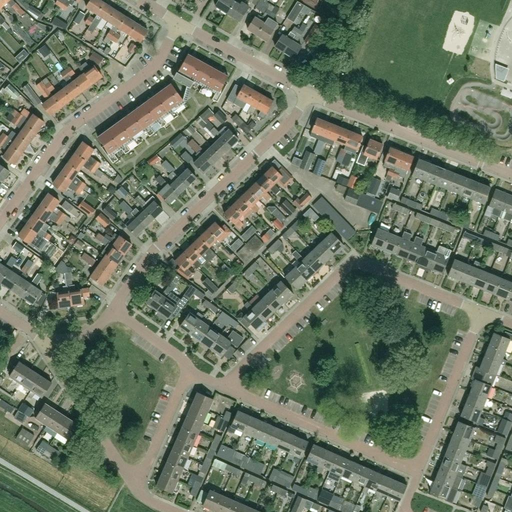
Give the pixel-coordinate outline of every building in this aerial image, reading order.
[(64,0),(60,7),(65,10),(69,4),(72,6),(75,1),(78,3),(80,0),(64,0)] [(97,15),(105,3),(99,0),(91,0),(90,3),(86,8),(92,11),(97,15)] [(228,14),(236,2),(232,0),(220,0),(216,7),(228,14)] [(263,15),(260,19),(260,20),(255,17),(248,30),(257,35),(272,12),(275,7),(267,2),(268,0),(267,0),(259,0),(255,7),(264,14),(263,15)] [(289,15),(287,18),(294,22),(300,11),(304,6),(297,1),(290,12),(289,15)] [(236,2),(228,14),(240,22),(249,7),(244,4),(242,6),(236,2)] [(108,22),(115,10),(105,3),(94,20),(90,26),(88,30),(93,33),(102,18),(108,22)] [(108,22),(113,25),(119,28),(123,22),(126,17),(115,10),(108,22)] [(80,11),(73,21),(79,25),(85,14),(80,11)] [(269,26),(269,25),(272,21),(276,14),(272,12),(257,35),(267,41),(274,29),(269,26)] [(85,23),(90,26),(94,20),(94,19),(89,16),(85,23)] [(126,17),(123,22),(119,28),(130,35),(137,24),(126,17)] [(36,21),(25,33),(36,43),(47,31),(36,21)] [(7,30),(9,28),(10,27),(5,22),(2,24),(2,25),(7,30)] [(291,32),(295,35),(301,25),(297,22),(294,26),(291,32)] [(301,25),(295,35),(299,38),(303,32),(308,26),(303,23),(301,25)] [(137,24),(130,35),(141,42),(148,30),(137,24)] [(315,25),(304,41),(308,44),(319,27),(315,25)] [(106,36),(111,40),(116,32),(111,29),(106,36)] [(116,32),(111,40),(116,43),(121,35),(116,32)] [(291,32),(287,38),(282,35),(275,47),(285,52),(292,41),(291,40),(295,35),(291,32)] [(292,41),(285,52),(294,58),(302,47),(292,41)] [(132,43),(128,50),(133,53),(138,47),(132,43)] [(98,65),(103,58),(94,52),(89,58),(98,65)] [(227,82),(231,74),(191,52),(178,77),(193,86),(196,80),(205,85),(202,90),(206,93),(209,87),(218,92),(215,97),(220,100),(229,83),(227,82)] [(94,66),(91,68),(86,62),(78,67),(83,74),(91,85),(102,77),(94,66)] [(509,69),(496,64),(495,68),(496,73),(497,78),(504,81),(509,69)] [(70,66),(65,69),(70,77),(75,73),(70,66)] [(65,80),(70,77),(65,69),(60,73),(65,80)] [(83,74),(73,81),(81,92),(91,85),(83,74)] [(70,77),(65,80),(68,85),(63,89),(71,100),(81,92),(73,81),(70,77)] [(42,81),(49,92),(55,88),(50,81),(46,78),(42,81)] [(52,97),(49,92),(42,81),(36,85),(47,101),(42,104),(50,115),(60,108),(52,97)] [(159,92),(176,116),(179,115),(175,109),(185,102),(171,83),(159,92)] [(20,94),(9,84),(4,89),(15,99),(20,94)] [(22,88),(26,93),(36,106),(41,102),(28,84),(22,88)] [(240,103),(242,100),(246,102),(253,90),(243,85),(235,100),(240,103)] [(71,100),(63,89),(52,97),(60,108),(71,100)] [(247,112),(252,116),(256,108),(256,107),(263,95),(253,90),(246,102),(251,105),(247,112)] [(174,118),(176,116),(159,92),(147,101),(164,125),(167,124),(163,118),(170,113),(174,118)] [(263,119),(273,101),(263,95),(256,107),(256,108),(261,110),(257,116),(263,119)] [(162,127),(164,125),(147,101),(135,110),(152,134),(155,132),(151,127),(158,122),(162,127)] [(200,116),(205,121),(213,114),(208,109),(200,116)] [(150,136),(152,134),(135,110),(122,118),(140,143),(143,141),(139,136),(146,131),(150,136)] [(44,122),(33,114),(29,119),(25,117),(18,112),(14,117),(21,122),(25,125),(36,133),(44,122)] [(226,119),(219,112),(215,117),(222,123),(226,119)] [(234,122),(239,117),(236,114),(231,118),(234,122)] [(22,130),(18,135),(29,143),(36,133),(25,125),(21,122),(14,117),(11,122),(22,130)] [(239,117),(234,122),(239,126),(244,122),(239,117)] [(138,145),(140,143),(122,118),(110,127),(128,152),(130,150),(127,145),(134,140),(138,145)] [(324,136),(329,123),(317,118),(312,132),(324,136)] [(256,125),(252,121),(247,126),(244,122),(239,126),(246,134),(256,125)] [(209,122),(207,124),(205,126),(210,131),(214,127),(209,122)] [(335,141),(340,127),(329,123),(324,136),(335,141)] [(190,125),(189,127),(185,129),(191,135),(195,131),(190,125)] [(125,154),(128,152),(110,127),(98,136),(105,145),(102,147),(113,162),(118,159),(115,153),(122,148),(125,154)] [(219,132),(214,127),(210,131),(215,136),(217,134),(219,132)] [(217,134),(230,147),(239,140),(227,127),(224,128),(217,134)] [(346,145),(352,132),(340,127),(335,141),(346,145)] [(0,137),(11,145),(22,153),(29,143),(18,135),(12,131),(8,136),(3,133),(0,137)] [(352,132),(346,145),(358,150),(363,137),(352,132)] [(11,145),(0,137),(0,145),(2,147),(7,151),(3,156),(14,164),(22,153),(11,145)] [(212,146),(222,156),(230,147),(220,137),(212,146)] [(195,145),(197,144),(192,139),(187,143),(192,148),(195,145)] [(316,145),(322,147),(325,141),(319,139),(316,145)] [(364,166),(365,164),(368,156),(377,160),(383,144),(370,139),(367,147),(363,146),(356,163),(364,166)] [(90,156),(94,150),(82,142),(75,152),(97,168),(101,164),(90,156)] [(197,144),(195,145),(192,148),(197,153),(202,149),(197,144)] [(319,154),(322,147),(316,145),(313,151),(319,154)] [(222,156),(212,146),(203,154),(213,164),(222,156)] [(393,176),(402,152),(390,147),(385,160),(383,165),(390,168),(387,174),(392,176),(393,176)] [(338,154),(344,157),(347,150),(341,148),(338,154)] [(308,171),(315,153),(307,149),(300,168),(308,171)] [(178,153),(183,162),(188,158),(183,150),(178,153)] [(67,163),(79,171),(83,165),(94,173),(97,168),(75,152),(67,163)] [(402,152),(393,176),(398,178),(398,177),(404,179),(406,174),(408,169),(414,157),(402,152)] [(157,154),(149,160),(152,164),(160,157),(157,154)] [(213,164),(203,154),(195,162),(204,172),(213,164)] [(342,163),(344,157),(338,154),(336,161),(342,163)] [(167,168),(171,163),(167,159),(162,163),(167,168)] [(425,180),(431,163),(419,159),(413,176),(425,180)] [(79,171),(67,163),(60,173),(82,190),(86,185),(78,179),(78,178),(75,176),(79,171)] [(168,182),(179,194),(188,185),(177,174),(174,171),(176,169),(171,163),(167,168),(171,173),(169,175),(172,179),(168,182)] [(431,163),(425,180),(436,185),(443,168),(431,163)] [(0,164),(0,180),(1,182),(9,171),(0,164)] [(284,186),(293,178),(281,166),(277,170),(272,166),(264,174),(274,184),(278,180),(284,186)] [(323,169),(316,166),(313,173),(320,176),(323,169)] [(177,174),(188,185),(197,177),(188,167),(182,173),(180,171),(177,174)] [(443,168),(436,185),(448,190),(455,173),(443,168)] [(82,190),(60,173),(52,184),(64,192),(67,187),(70,190),(71,189),(79,195),(82,190)] [(467,177),(455,173),(448,190),(460,194),(467,177)] [(280,190),(274,184),(264,174),(256,181),(266,192),(270,188),(276,195),(280,190)] [(159,192),(156,195),(163,201),(166,198),(170,202),(179,194),(168,182),(167,183),(160,175),(155,179),(163,187),(159,191),(159,192)] [(360,179),(351,176),(347,186),(356,189),(360,179)] [(472,199),(479,182),(467,177),(460,194),(472,199)] [(248,189),(258,199),(262,196),(266,201),(270,196),(267,193),(266,192),(256,181),(248,189)] [(378,184),(372,181),(366,194),(373,197),(378,184)] [(479,182),(472,199),(484,204),(490,187),(479,182)] [(346,187),(338,184),(336,190),(344,193),(346,187)] [(121,186),(116,191),(123,198),(128,193),(121,186)] [(387,197),(397,201),(401,191),(391,187),(387,197)] [(355,204),(360,193),(349,188),(344,199),(355,204)] [(258,199),(248,189),(240,197),(255,212),(259,208),(255,203),(258,199)] [(499,217),(508,194),(496,189),(489,206),(493,208),(491,214),(499,217)] [(361,206),(366,195),(360,193),(355,204),(361,206)] [(56,215),(60,210),(55,206),(59,201),(48,194),(40,204),(56,215)] [(143,207),(154,217),(163,208),(154,200),(149,205),(139,194),(135,199),(143,207)] [(511,222),(511,217),(511,195),(508,194),(499,217),(511,222)] [(367,209),(371,197),(366,195),(361,206),(367,209)] [(318,209),(326,200),(322,196),(313,205),(318,209)] [(416,202),(413,207),(421,210),(423,205),(425,199),(418,196),(416,202)] [(255,212),(240,197),(232,205),(242,215),(245,218),(253,210),(255,212)] [(371,197),(367,209),(372,211),(377,200),(371,197)] [(304,205),(299,200),(297,198),(292,203),(299,210),(304,205)] [(413,207),(416,202),(408,199),(406,204),(413,207)] [(66,200),(61,206),(69,212),(73,207),(66,200)] [(124,200),(120,204),(124,208),(128,204),(124,200)] [(326,200),(318,209),(322,213),(330,205),(326,200)] [(377,200),(372,211),(378,214),(383,202),(377,200)] [(94,210),(82,201),(78,207),(82,210),(89,215),(94,210)] [(295,211),(285,201),(280,206),(291,216),(295,211)] [(399,211),(401,206),(394,203),(391,208),(399,211)] [(53,220),(56,215),(40,204),(33,215),(44,222),(48,217),(53,220)] [(126,216),(129,219),(130,220),(126,224),(138,237),(142,232),(140,231),(142,230),(145,226),(131,212),(133,209),(128,204),(124,208),(129,213),(129,214),(126,216)] [(242,215),(232,205),(224,213),(239,228),(243,224),(238,219),(242,215)] [(326,218),(335,209),(330,205),(322,213),(326,218)] [(401,206),(399,211),(406,214),(408,209),(401,206)] [(145,226),(154,217),(143,207),(142,208),(139,212),(134,207),(133,209),(131,212),(145,226)] [(287,218),(277,208),(271,213),(277,218),(282,223),(287,218)] [(437,217),(439,211),(432,208),(429,214),(437,217)] [(307,219),(309,218),(313,213),(309,209),(303,214),(307,219)] [(330,222),(339,214),(335,209),(326,218),(330,222)] [(60,210),(56,215),(63,220),(64,219),(68,222),(71,218),(60,210)] [(439,211),(437,217),(444,219),(446,214),(439,211)] [(422,221),(424,215),(417,212),(415,218),(422,221)] [(96,218),(105,227),(110,222),(100,213),(96,218)] [(335,227),(343,218),(339,214),(330,222),(335,227)] [(41,236),(45,231),(40,227),(44,222),(33,215),(25,225),(41,236)] [(56,215),(53,220),(60,225),(63,220),(56,215)] [(429,223),(431,218),(424,215),(422,221),(429,223)] [(455,217),(453,223),(461,226),(463,221),(455,217)] [(272,223),(279,230),(284,225),(282,223),(277,218),(272,223)] [(343,218),(335,227),(339,231),(347,223),(343,218)] [(215,221),(207,229),(217,239),(220,242),(225,236),(230,231),(224,224),(221,227),(215,221)] [(296,221),(290,227),(295,231),(301,226),(296,221)] [(461,226),(468,229),(470,223),(463,221),(461,226)] [(441,222),(439,227),(445,230),(448,224),(441,222)] [(347,223),(339,231),(343,236),(352,227),(347,223)] [(448,224),(445,230),(453,233),(455,227),(448,224)] [(46,239),(41,236),(25,225),(18,236),(29,243),(29,244),(30,243),(38,249),(42,244),(46,239)] [(327,236),(331,233),(332,231),(328,226),(323,232),(327,236)] [(285,232),(289,237),(295,231),(290,227),(285,232)] [(352,227),(343,236),(347,240),(356,232),(352,227)] [(383,249),(390,233),(378,228),(371,245),(383,249)] [(207,229),(199,237),(209,247),(213,243),(218,247),(221,244),(219,242),(220,242),(217,239),(207,229)] [(490,238),(493,232),(485,229),(483,235),(490,238)] [(45,231),(41,236),(46,239),(50,242),(54,237),(52,236),(45,231)] [(101,241),(103,238),(104,236),(105,235),(99,231),(95,237),(101,241)] [(404,231),(401,238),(395,254),(407,259),(413,243),(411,242),(409,241),(411,234),(404,231)] [(266,243),(272,237),(266,232),(261,238),(266,243)] [(493,232),(490,238),(494,239),(498,241),(500,235),(493,232)] [(119,237),(114,233),(112,236),(111,238),(106,234),(105,235),(104,236),(103,238),(101,241),(106,245),(108,242),(125,254),(133,244),(120,235),(119,237)] [(331,233),(327,236),(322,241),(333,254),(343,245),(331,233)] [(390,233),(383,249),(395,254),(401,238),(390,233)] [(470,233),(468,239),(475,242),(478,236),(470,233)] [(416,236),(413,242),(411,242),(413,243),(407,259),(419,264),(425,247),(421,245),(423,239),(416,236)] [(483,245),(485,240),(485,239),(478,236),(475,242),(483,245)] [(199,237),(191,244),(206,259),(205,260),(207,262),(208,262),(211,258),(209,256),(213,252),(209,247),(199,237)] [(81,250),(86,245),(78,239),(74,245),(81,250)] [(234,243),(239,248),(243,243),(239,239),(234,243)] [(283,243),(278,239),(272,245),(277,249),(283,243)] [(313,250),(324,263),(333,254),(322,241),(313,250)] [(12,257),(16,259),(24,248),(15,242),(12,247),(10,245),(10,246),(8,248),(14,253),(12,257)] [(105,255),(118,264),(125,254),(108,242),(113,245),(105,255)] [(499,251),(501,246),(494,243),(492,248),(499,251)] [(191,244),(183,252),(193,263),(193,262),(197,267),(205,260),(206,259),(191,244)] [(267,250),(271,254),(277,249),(272,245),(267,250)] [(439,246),(436,252),(437,252),(430,269),(442,273),(449,257),(451,251),(439,246)] [(506,254),(508,248),(501,246),(499,251),(506,254)] [(425,247),(419,264),(430,269),(437,252),(436,252),(425,247)] [(324,263),(313,250),(303,259),(315,271),(324,263)] [(295,268),(306,280),(315,271),(303,259),(295,251),(292,254),(300,263),(295,268)] [(82,255),(81,258),(86,262),(90,256),(84,252),(82,255)] [(183,252),(175,260),(179,265),(175,269),(185,276),(188,279),(188,278),(194,272),(189,266),(193,263),(183,252)] [(98,265),(111,274),(118,264),(105,255),(98,265)] [(16,259),(12,257),(11,256),(5,266),(0,263),(0,282),(10,269),(16,259)] [(96,261),(90,256),(86,262),(92,266),(96,261)] [(28,259),(24,265),(30,268),(33,262),(28,259)] [(460,280),(467,264),(455,259),(448,275),(460,280)] [(249,267),(254,272),(259,266),(255,261),(249,267)] [(478,269),(473,266),(467,264),(460,280),(472,285),(478,269)] [(24,265),(21,271),(23,272),(26,274),(30,268),(24,265)] [(104,284),(111,274),(98,265),(91,275),(104,284)] [(248,277),(252,273),(254,272),(249,267),(244,272),(248,277)] [(224,272),(230,278),(234,273),(228,268),(224,272)] [(306,280),(295,268),(285,277),(297,289),(306,280)] [(11,289),(20,276),(10,269),(0,282),(11,289)] [(490,273),(479,269),(478,269),(472,285),(483,290),(490,273)] [(22,297),(30,284),(31,283),(25,280),(28,275),(26,274),(23,272),(20,276),(11,289),(22,297)] [(38,273),(31,283),(30,284),(22,297),(33,304),(34,302),(41,306),(47,296),(41,291),(42,290),(36,287),(43,277),(38,273)] [(169,283),(174,286),(180,277),(176,273),(169,283)] [(490,273),(483,290),(495,294),(502,278),(490,273)] [(507,299),(511,286),(511,282),(502,278),(495,294),(507,299)] [(71,279),(65,279),(66,286),(63,286),(63,290),(57,290),(59,307),(72,305),(70,291),(70,289),(69,286),(72,286),(71,279)] [(236,289),(241,284),(242,283),(237,279),(231,285),(236,289)] [(271,290),(283,302),(293,293),(281,280),(271,290)] [(157,309),(174,286),(169,283),(164,289),(161,293),(154,289),(145,301),(157,309)] [(212,296),(218,289),(213,284),(205,292),(212,296)] [(230,295),(236,289),(231,285),(226,290),(230,295)] [(177,305),(170,300),(173,296),(178,289),(174,286),(157,309),(168,317),(177,305)] [(82,288),(82,287),(70,289),(70,291),(72,305),(84,304),(83,297),(90,296),(88,287),(82,288)] [(262,299),(274,311),(283,302),(271,290),(262,299)] [(206,299),(205,299),(202,304),(208,308),(211,303),(206,299)] [(253,307),(265,320),(274,311),(262,299),(253,307)] [(241,312),(236,317),(240,320),(247,327),(251,324),(258,331),(264,326),(261,324),(265,320),(253,307),(248,302),(245,305),(250,311),(244,316),(241,312)] [(211,303),(208,308),(215,313),(219,308),(211,303)] [(200,320),(203,315),(198,312),(195,316),(189,312),(180,326),(190,333),(200,320)] [(226,314),(223,319),(228,323),(232,318),(226,314)] [(201,340),(210,327),(210,326),(200,319),(203,315),(200,320),(190,333),(201,340)] [(235,328),(239,324),(239,323),(232,318),(228,323),(235,328)] [(210,327),(201,340),(211,347),(221,334),(210,326),(210,327)] [(511,334),(502,330),(500,335),(494,333),(489,345),(506,352),(511,340),(511,334)] [(221,334),(211,347),(222,355),(232,341),(221,334)] [(507,360),(503,359),(506,352),(489,345),(484,357),(501,364),(501,363),(505,365),(507,360)] [(239,352),(235,357),(242,361),(248,351),(240,346),(237,350),(239,352)] [(480,368),(496,375),(501,364),(484,357),(480,368)] [(20,384),(30,369),(19,362),(9,376),(20,384)] [(496,375),(480,368),(475,380),(491,387),(496,375)] [(30,369),(20,384),(17,387),(22,390),(24,386),(30,390),(40,376),(30,369)] [(29,393),(27,396),(31,399),(35,393),(41,398),(51,383),(40,376),(30,390),(29,393)] [(487,398),(491,387),(475,380),(470,392),(487,398)] [(197,392),(192,404),(208,411),(213,400),(197,392)] [(487,398),(470,392),(466,403),(482,410),(487,398)] [(0,399),(0,405),(5,409),(10,413),(14,407),(1,399),(0,399)] [(23,402),(18,410),(29,417),(34,409),(27,405),(23,402)] [(47,425),(56,410),(45,403),(36,418),(47,425)] [(482,426),(485,419),(479,417),(482,410),(466,403),(461,415),(477,422),(476,424),(482,426)] [(192,404),(187,416),(203,423),(208,411),(192,404)] [(57,432),(67,417),(56,410),(47,425),(57,432)] [(243,432),(250,416),(238,410),(231,427),(229,426),(227,431),(233,434),(235,429),(243,432)] [(223,418),(229,420),(232,413),(226,411),(223,418)] [(187,416),(182,427),(198,434),(203,423),(187,416)] [(250,416),(243,432),(254,437),(261,421),(250,416)] [(67,417),(57,432),(68,439),(78,424),(67,417)] [(226,428),(229,420),(223,418),(220,425),(226,428)] [(266,442),(273,426),(261,421),(254,437),(266,442)] [(454,433),(470,440),(475,428),(458,422),(454,433)] [(277,447),(284,431),(273,426),(266,442),(277,447)] [(176,439),(193,446),(198,434),(182,427),(176,439)] [(28,447),(30,444),(36,436),(22,428),(15,439),(28,447)] [(289,453),(296,436),(284,431),(277,447),(289,453)] [(449,445),(465,452),(470,440),(454,433),(449,445)] [(222,436),(216,434),(213,441),(219,444),(222,436)] [(497,443),(495,450),(500,452),(506,438),(496,434),(493,441),(497,443)] [(300,458),(308,441),(296,436),(289,453),(287,457),(293,460),(295,455),(300,458)] [(188,458),(193,446),(176,439),(171,450),(188,458)] [(39,446),(45,450),(49,445),(42,440),(39,446)] [(213,441),(210,448),(216,450),(219,444),(213,441)] [(318,465),(325,449),(313,444),(306,460),(318,465)] [(45,450),(56,457),(57,457),(60,452),(49,445),(45,450)] [(444,457),(461,463),(465,452),(449,445),(444,457)] [(325,449),(318,465),(315,471),(321,474),(324,468),(330,470),(337,454),(325,449)] [(188,458),(171,450),(166,462),(183,469),(188,458)] [(492,457),(497,459),(500,452),(495,450),(492,457)] [(208,453),(203,464),(208,467),(213,455),(208,453)] [(230,461),(232,456),(225,453),(223,458),(230,461)] [(341,475),(348,460),(337,454),(330,470),(341,475)] [(232,456),(230,461),(237,464),(239,459),(232,456)] [(439,469),(456,476),(462,478),(464,473),(458,471),(461,463),(444,457),(439,469)] [(498,465),(504,467),(507,460),(502,457),(498,465)] [(353,480),(360,465),(348,460),(341,475),(353,480)] [(488,466),(485,473),(491,476),(496,464),(487,460),(485,465),(488,466)] [(221,474),(225,466),(214,461),(211,470),(221,474)] [(183,469),(166,462),(161,474),(178,481),(183,469)] [(253,472),(255,466),(248,463),(246,468),(253,472)] [(198,476),(203,478),(205,473),(205,474),(208,467),(203,464),(200,471),(198,476)] [(232,472),(234,467),(227,464),(225,469),(232,472)] [(360,465),(353,480),(364,485),(364,486),(371,470),(360,465)] [(501,474),(504,467),(498,465),(496,472),(501,474)] [(255,466),(253,472),(260,475),(263,469),(255,466)] [(234,467),(232,472),(239,476),(241,470),(234,467)] [(456,476),(439,469),(435,480),(452,487),(456,476)] [(376,491),(383,475),(371,470),(364,486),(364,485),(362,491),(366,493),(368,487),(376,491)] [(473,472),(472,480),(480,481),(481,473),(473,472)] [(276,482),(278,476),(271,473),(269,479),(276,482)] [(480,485),(486,487),(488,483),(491,476),(485,473),(480,485)] [(172,493),(178,481),(161,474),(156,486),(172,493)] [(255,482),(257,477),(250,474),(247,479),(255,482)] [(383,475),(376,491),(387,496),(394,480),(383,475)] [(192,487),(198,490),(201,482),(203,478),(198,476),(196,480),(192,487)] [(286,480),(283,478),(278,476),(276,482),(283,485),(286,480)] [(257,477),(255,482),(262,486),(264,480),(257,477)] [(394,480),(387,496),(399,501),(406,485),(394,480)] [(452,487),(435,480),(430,492),(447,499),(452,487)] [(495,490),(498,483),(492,481),(489,488),(495,490)] [(278,493),(280,487),(273,484),(271,490),(278,493)] [(485,492),(486,487),(480,485),(476,497),(482,499),(485,492)] [(300,486),(298,492),(305,495),(307,489),(300,486)] [(195,496),(198,490),(192,487),(190,494),(195,496)] [(280,487),(278,493),(285,496),(287,490),(280,487)] [(492,498),(495,490),(489,488),(486,495),(492,498)] [(197,500),(204,503),(208,493),(201,490),(197,500)] [(214,511),(222,495),(210,490),(208,493),(203,506),(214,511)] [(309,498),(317,499),(318,492),(310,491),(309,498)] [(216,511),(227,511),(233,500),(222,495),(214,511),(216,511)] [(298,495),(291,511),(293,511),(300,511),(304,505),(311,507),(313,502),(298,495)] [(323,496),(321,502),(328,505),(330,499),(323,496)] [(473,504),(479,506),(482,499),(476,497),(473,504)] [(331,500),(330,499),(328,505),(335,508),(338,503),(331,500)] [(233,500),(227,511),(241,511),(245,505),(233,500)] [(485,500),(483,504),(480,511),(486,511),(490,502),(485,500)] [(318,511),(320,505),(313,502),(311,507),(318,511)]
